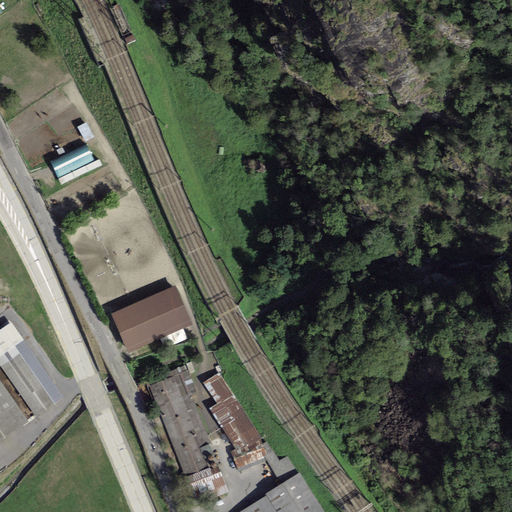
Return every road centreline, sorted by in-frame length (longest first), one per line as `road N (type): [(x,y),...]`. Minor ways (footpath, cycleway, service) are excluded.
road 1 (unclassified): [(0,132),(178,511)]
road 2 (primary): [(143,511),(49,289)]
road 3 (primary): [(49,289),(0,178)]
